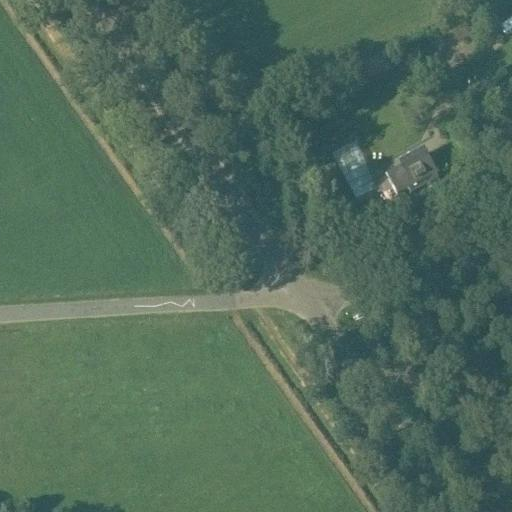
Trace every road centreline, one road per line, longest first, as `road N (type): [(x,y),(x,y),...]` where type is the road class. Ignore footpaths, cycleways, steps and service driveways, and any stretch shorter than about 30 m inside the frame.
road 1 (unclassified): [(304,298),(91,0)]
road 2 (unclassified): [(0,315),(304,298)]
road 3 (unclassified): [(451,511),(315,313)]
road 4 (unclassified): [(315,313),(511,214)]
